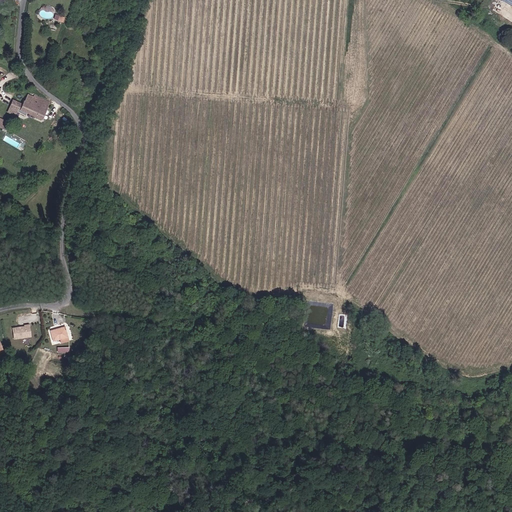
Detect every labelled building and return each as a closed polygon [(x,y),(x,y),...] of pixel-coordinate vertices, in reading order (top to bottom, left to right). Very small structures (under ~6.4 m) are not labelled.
[(45,112),(50,101),(36,95),(36,97),(29,94),(25,102),(22,109),(42,118),(45,112)] [(22,109),(25,102),(14,98),(11,104),(7,114),(17,119),(22,109)] [(0,127),(6,130),(9,124),(7,123),(7,121),(0,118),(0,127)] [(31,336),(30,325),(25,325),(25,326),(22,327),(21,328),(20,328),(19,327),(13,328),(15,338),(20,338),(31,336)] [(69,336),(66,326),(52,330),(54,340),(60,339),(69,336)]
